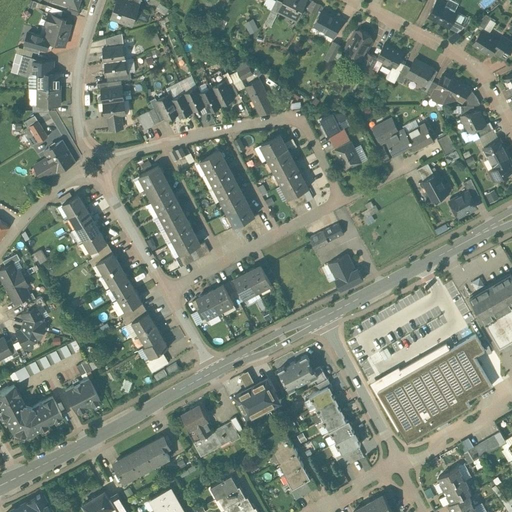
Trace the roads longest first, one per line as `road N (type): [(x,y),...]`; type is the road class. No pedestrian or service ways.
road 1 (secondary): [(16,477),(212,371)]
road 2 (secondary): [(322,317),(511,217)]
road 3 (residential): [(511,125),(487,79),(462,57),(359,0)]
road 4 (residential): [(95,166),(79,123),(77,87),(99,0)]
road 5 (residential): [(343,201),(298,120),(224,130)]
road 6 (residential): [(400,465),(322,317)]
road 7 (residential): [(167,291),(95,166)]
road 8 (residential): [(163,144),(224,261)]
road 9 (residential): [(400,465),(511,398)]
road 10 (residential): [(95,166),(50,190),(0,249)]
road 11 (secondary): [(212,371),(322,317)]
